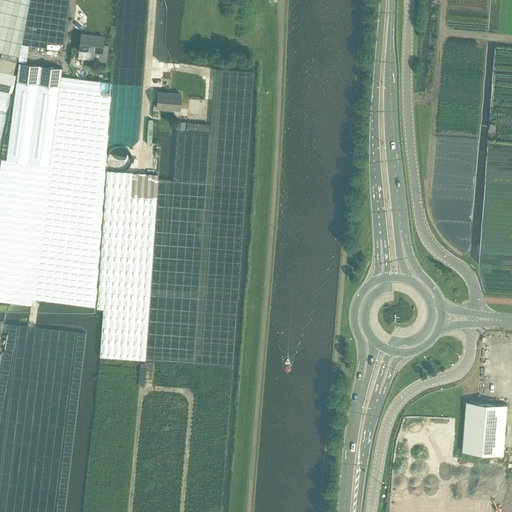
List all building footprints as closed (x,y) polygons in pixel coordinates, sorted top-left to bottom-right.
[(103,38),(81,35),(79,50),(91,52),(90,57),(92,60),(106,62),(109,45),(102,44),(103,38)] [(18,63),(6,159),(39,163),(49,165),(58,89),(60,76),(61,68),(18,63)] [(0,135),(3,124),(14,75),(0,71),(0,135)] [(0,300),(31,304),(31,298),(94,307),(97,287),(96,286),(98,267),(97,267),(99,248),(98,248),(101,229),(100,228),(102,209),(101,209),(104,190),(103,190),(105,171),(104,170),(106,151),(108,132),(107,132),(109,112),(108,112),(111,93),(109,93),(110,82),(66,77),(60,76),(58,89),(57,97),(52,139),(49,165),(39,163),(6,159),(1,159),(0,162),(0,300)] [(155,108),(178,110),(179,94),(156,92),(155,108)] [(110,171),(106,171),(97,308),(103,309),(100,357),(145,360),(157,174),(138,173),(142,112),(114,111),(110,171)] [(186,122),(178,122),(178,130),(186,130),(186,122)] [(467,401),(463,452),(502,455),(506,404),(467,401)]
